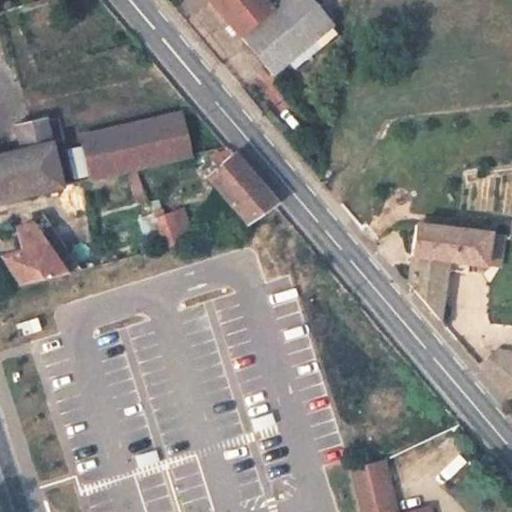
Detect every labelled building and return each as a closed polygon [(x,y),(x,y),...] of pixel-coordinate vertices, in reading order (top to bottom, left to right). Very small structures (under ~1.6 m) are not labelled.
[(262,0),(209,0),(272,74),(331,22),(312,0),(272,0),(267,5),(262,0)] [(135,168),(190,154),(180,109),(75,130),(88,179),(135,168)] [(0,200),(59,186),(42,116),(12,123),(18,146),(0,149),(0,200)] [(224,145),(221,146),(200,163),(245,220),(272,201),(224,145)] [(165,245),(194,237),(180,205),(162,210),(160,202),(149,205),(165,245)] [(41,212),(29,220),(65,272),(81,268),(41,212)] [(65,272),(29,220),(16,225),(18,244),(0,251),(0,257),(17,285),(65,272)] [(404,292),(438,330),(447,259),(484,264),(488,223),(480,222),(480,230),(413,220),(406,280),(404,292)] [(495,371),(511,373),(511,349),(499,347),(495,371)] [(511,406),(511,376),(491,372),(485,363),(474,370),(511,414),(511,406)] [(429,511),(427,503),(394,511),(390,511),(388,504),(397,502),(387,457),(349,465),(360,511),(362,511),(378,507),(379,511),(429,511)]
